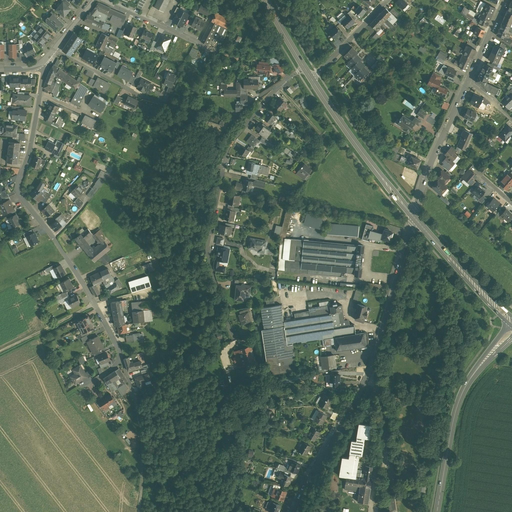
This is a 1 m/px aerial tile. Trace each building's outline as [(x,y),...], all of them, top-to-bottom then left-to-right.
[(169,1),(167,0),(158,0),(154,8),(163,12),(169,1)] [(402,0),(397,0),(395,3),(402,10),(406,6),(408,4),(402,0)] [(68,7),(63,3),(56,10),(64,17),(70,9),(68,7)] [(109,8),(99,4),(95,8),(97,10),(97,11),(106,15),(109,9),(109,8)] [(495,9),(485,4),(482,10),(492,15),(495,9)] [(216,12),(201,5),(198,11),(213,18),(216,12)] [(357,9),(354,11),(361,17),(366,11),(359,5),(357,9)] [(389,12),(385,8),(380,13),(386,19),(389,16),(391,14),(389,12)] [(463,8),(460,13),(464,17),(467,13),(469,11),(463,8)] [(126,16),(109,9),(106,15),(106,16),(111,18),(110,21),(119,25),(120,21),(123,23),(126,16)] [(399,15),(392,9),(390,11),(394,15),(397,18),(399,15)] [(179,10),(176,16),(173,21),(182,26),(184,22),(185,21),(187,19),(186,17),(185,17),(186,14),(179,10)] [(492,15),(482,10),(480,14),(482,16),(481,17),(489,21),(492,15)] [(58,17),(51,11),(50,14),(52,16),(56,19),(58,17)] [(97,11),(93,16),(92,17),(94,18),(104,22),(106,16),(106,15),(97,11)] [(357,18),(349,11),(347,13),(349,15),(354,21),(357,18)] [(225,17),(216,12),(213,18),(212,21),(218,24),(218,23),(221,24),(225,17)] [(346,17),(342,12),(336,17),(341,22),(346,17)] [(511,15),(506,12),(503,20),(509,22),(511,23),(511,21),(511,15)] [(386,19),(380,13),(377,17),(382,23),(384,21),(386,19)] [(467,13),(464,17),(471,21),(477,25),(478,24),(478,23),(479,22),(473,18),(474,17),(467,13)] [(90,14),(89,16),(87,15),(85,21),(91,24),(94,18),(92,17),(93,16),(90,14)] [(434,19),(443,24),(446,19),(436,14),(434,19)] [(346,17),(341,22),(347,28),(355,21),(354,21),(349,15),(346,17)] [(56,19),(52,16),(49,19),(46,20),(47,22),(49,24),(48,25),(51,28),(52,27),(55,30),(61,23),(56,19)] [(382,23),(377,17),(373,21),(378,27),(381,24),(382,23)] [(481,17),(480,19),(479,22),(478,23),(478,24),(486,27),(489,21),(481,17)] [(104,22),(94,18),(91,24),(101,28),(103,24),(104,22)] [(204,22),(195,18),(191,26),(200,31),(204,22)] [(212,21),(209,26),(207,30),(213,33),(218,24),(212,21)] [(378,27),(373,21),(370,24),(377,32),(380,29),(378,27)] [(392,25),(390,22),(387,25),(389,27),(393,31),(396,28),(392,25)] [(221,24),(218,23),(218,24),(213,33),(211,37),(223,42),(228,28),(221,24)] [(133,26),(130,25),(129,24),(127,29),(125,35),(133,38),(137,28),(133,26)] [(507,26),(501,24),(499,29),(507,33),(508,31),(510,27),(507,26)] [(46,31),(42,27),(41,27),(37,32),(46,40),(51,35),(46,31)] [(336,27),(329,33),(330,35),(334,39),(341,33),(336,27)] [(484,31),(476,27),(474,33),(482,37),(484,31)] [(507,33),(499,29),(496,35),(503,39),(504,39),(507,33)] [(207,30),(201,41),(207,45),(211,37),(213,33),(207,30)] [(153,35),(144,31),(141,37),(150,41),(152,37),(153,35)] [(46,40),(37,32),(33,37),(33,38),(37,41),(42,45),(46,40)] [(376,33),(372,37),(376,41),(380,37),(379,35),(376,33)] [(509,35),(507,33),(504,39),(503,39),(502,40),(509,44),(511,40),(508,38),(509,35)] [(82,39),(74,34),(63,51),(70,56),(73,52),(75,54),(81,45),(79,43),(82,39)] [(109,37),(101,34),(95,47),(104,51),(105,49),(105,48),(104,47),(107,40),(112,42),(113,39),(109,37)] [(33,37),(30,35),(28,38),(35,44),(37,41),(33,38),(33,37)] [(156,43),(155,47),(156,48),(165,52),(171,40),(160,35),(156,43)] [(111,52),(110,54),(116,57),(122,45),(116,42),(115,44),(113,48),(111,52)] [(31,45),(29,45),(29,46),(23,49),(26,57),(35,53),(33,47),(32,45),(31,45)] [(467,46),(464,53),(463,52),(463,51),(454,45),(453,48),(463,55),(472,59),(476,50),(467,46)] [(499,47),(495,45),(491,53),(501,57),(504,50),(503,49),(499,47)] [(192,47),(188,54),(194,57),(198,49),(192,47)] [(352,48),(344,56),(349,61),(356,54),(357,53),(352,48)] [(472,59),(463,55),(453,48),(451,51),(460,57),(462,57),(461,60),(469,64),(472,59)] [(87,50),(82,58),(93,64),(95,61),(98,56),(87,50)] [(501,57),(491,53),(488,60),(493,62),(496,64),(497,63),(498,64),(501,57)] [(356,54),(349,61),(348,62),(353,67),(359,60),(360,60),(361,59),(356,54)] [(461,60),(460,63),(449,56),(447,60),(458,67),(466,70),(469,64),(461,60)] [(111,61),(104,57),(99,66),(112,72),(114,67),(116,64),(116,63),(116,64),(110,61),(111,61)] [(359,60),(353,67),(351,68),(356,73),(363,67),(364,65),(360,60),(359,60)] [(269,63),(260,62),(260,65),(258,65),(257,68),(260,68),(259,73),(266,73),(267,72),(269,73),(270,66),(269,66),(269,63)] [(280,65),(274,64),(274,67),(278,73),(283,70),(280,65)] [(481,70),(496,77),(497,75),(491,72),(493,68),(486,65),(484,64),(481,70)] [(59,69),(53,65),(49,73),(54,75),(55,75),(59,69)] [(448,67),(443,65),(439,72),(443,75),(444,73),(445,74),(448,67)] [(128,71),(121,68),(122,67),(117,75),(128,81),(131,76),(133,72),(128,70),(128,71)] [(363,67),(356,73),(355,75),(360,80),(368,71),(363,67)] [(456,72),(448,67),(445,74),(444,74),(453,78),(456,72)] [(67,74),(59,69),(55,75),(58,77),(61,80),(63,81),(67,74)] [(496,77),(481,70),(478,76),(487,80),(492,82),(493,79),(495,80),(496,77)] [(441,77),(433,72),(431,77),(439,81),(441,77)] [(54,75),(49,73),(45,83),(44,88),(52,92),(55,85),(55,84),(51,82),(54,75)] [(168,73),(164,84),(169,86),(171,87),(172,84),(176,76),(168,73)] [(73,79),(67,74),(63,81),(69,85),(73,79)] [(501,90),(486,83),(487,80),(478,76),(477,78),(476,79),(475,81),(476,82),(477,83),(478,83),(484,86),(484,87),(487,91),(498,96),(501,90)] [(447,90),(439,86),(441,82),(439,81),(431,77),(430,77),(426,85),(437,89),(435,94),(444,98),(444,97),(445,97),(446,97),(447,94),(446,93),(447,90)] [(20,78),(10,79),(11,85),(11,87),(21,86),(20,79),(20,78)] [(110,84),(98,78),(96,81),(94,86),(106,92),(110,84)] [(30,79),(20,79),(21,86),(21,87),(31,87),(31,85),(30,79)] [(76,81),(73,79),(69,85),(76,89),(76,88),(79,83),(76,81)] [(96,81),(91,79),(88,85),(93,87),(94,86),(96,81)] [(153,86),(142,79),(137,88),(141,90),(142,89),(150,93),(153,86)] [(258,80),(249,80),(248,88),(253,89),(253,88),(258,88),(258,80)] [(88,89),(79,83),(76,88),(78,89),(70,103),(79,107),(88,89)] [(169,86),(167,92),(172,94),(175,86),(172,84),(171,87),(169,86)] [(509,96),(503,103),(508,109),(511,105),(511,93),(511,94),(509,96)] [(95,94),(89,103),(93,106),(98,99),(99,98),(99,97),(95,95),(95,94)] [(482,99),(473,94),(469,102),(473,104),(473,105),(477,107),(477,106),(478,107),(482,99)] [(24,96),(18,95),(17,97),(14,96),(13,102),(20,102),(20,104),(30,105),(31,96),(24,96)] [(138,101),(128,97),(124,105),(134,109),(138,101)] [(287,103),(280,97),(274,105),(280,111),(287,103)] [(299,99),(302,108),(307,106),(304,97),(299,99)] [(490,103),(483,98),(482,99),(483,100),(482,102),(487,107),(490,103)] [(101,102),(98,99),(93,106),(92,108),(100,113),(105,104),(101,102)] [(413,111),(416,108),(405,100),(403,103),(413,111)] [(60,108),(51,103),(48,110),(55,114),(57,110),(58,111),(60,108)] [(476,114),(467,109),(465,114),(464,113),(462,116),(464,117),(463,118),(467,120),(472,122),(476,114)] [(18,112),(13,111),(13,119),(26,120),(26,111),(19,110),(18,110),(18,112)] [(55,114),(48,110),(44,118),(47,119),(51,121),(55,114)] [(427,114),(420,110),(417,115),(423,119),(427,114)] [(277,118),(269,111),(263,119),(272,125),(273,125),(274,127),(275,126),(279,120),(277,118)] [(96,121),(85,115),(81,123),(92,128),(96,121)] [(412,122),(403,116),(400,120),(397,124),(404,128),(403,130),(408,133),(414,124),(412,122)] [(415,118),(412,122),(414,124),(418,126),(421,122),(415,118)] [(56,124),(51,121),(47,119),(46,122),(58,128),(59,126),(60,123),(57,122),(56,124)] [(472,122),(467,120),(465,124),(470,128),(473,122),(472,122)] [(222,125),(209,121),(206,130),(205,131),(212,134),(214,135),(214,134),(219,136),(220,133),(221,130),(222,125)] [(262,124),(260,123),(258,126),(257,126),(255,128),(256,129),(255,130),(261,135),(262,134),(267,128),(265,127),(262,124)] [(17,126),(3,124),(2,135),(16,136),(17,126)] [(511,129),(508,126),(499,136),(505,142),(510,136),(511,133),(511,129)] [(286,130),(284,132),(291,138),(293,136),(286,130)] [(472,134),(463,130),(460,138),(461,138),(457,147),(461,149),(464,150),(469,141),(472,134)] [(258,140),(251,134),(246,141),(251,145),(253,147),(254,147),(257,141),(258,140)] [(266,136),(262,134),(261,135),(261,138),(262,138),(269,143),(270,140),(271,139),(266,136)] [(14,142),(10,142),(9,151),(19,152),(20,143),(14,142)] [(55,145),(49,142),(45,149),(52,153),(53,149),(55,145)] [(400,146),(394,143),(391,150),(395,153),(397,154),(400,146)] [(246,149),(241,145),(237,152),(245,156),(247,154),(249,151),(246,149)] [(285,147),(283,152),(291,156),(294,151),(285,147)] [(455,154),(449,149),(445,155),(447,157),(452,161),(457,156),(455,154)] [(19,152),(9,151),(7,162),(18,164),(19,152)] [(396,155),(394,154),(393,156),(392,160),(398,163),(399,161),(401,157),(399,156),(396,155)] [(42,160),(35,157),(31,166),(39,169),(42,160)] [(420,161),(411,157),(408,164),(407,165),(417,169),(420,161)] [(452,161),(447,157),(442,162),(443,163),(448,168),(450,169),(455,163),(452,161)] [(255,164),(249,163),(247,170),(252,171),(255,172),(255,170),(256,164),(255,164)] [(256,164),(255,170),(255,172),(252,171),(251,174),(257,175),(259,167),(260,165),(255,164),(256,164)] [(311,170),(304,164),(302,167),(302,166),(299,170),(306,176),(307,175),(311,170)] [(306,176),(299,170),(296,173),(303,179),(306,176)] [(445,173),(442,170),(435,177),(439,180),(443,184),(450,177),(445,173)] [(466,176),(464,179),(470,184),(474,180),(477,177),(471,171),(466,176)] [(99,179),(104,183),(108,175),(101,172),(98,178),(99,179)] [(511,184),(504,178),(501,182),(502,183),(500,185),(504,189),(506,190),(511,184)] [(96,185),(100,188),(104,183),(99,179),(95,184),(96,185)] [(254,182),(245,180),(244,184),(243,189),(250,191),(252,184),(253,185),(254,182)] [(439,180),(432,188),(440,195),(447,187),(443,184),(439,180)] [(253,185),(252,184),(250,191),(253,192),(254,186),(263,188),(264,185),(255,183),(255,182),(254,182),(253,185)] [(96,185),(87,196),(91,199),(100,188),(96,185)] [(83,191),(78,186),(71,193),(77,198),(83,191)] [(474,189),(471,192),(479,199),(484,192),(477,186),(474,189)] [(37,189),(31,194),(33,197),(35,200),(36,200),(38,198),(40,200),(41,198),(43,195),(42,195),(40,192),(37,189)] [(45,191),(42,195),(43,195),(41,198),(40,200),(43,202),(48,192),(45,191)] [(48,192),(43,202),(46,204),(51,194),(48,192)] [(240,196),(229,194),(228,204),(234,205),(238,206),(239,201),(240,196)] [(448,201),(441,195),(439,198),(446,204),(448,201)] [(78,198),(74,202),(80,207),(83,203),(78,198)] [(496,201),(493,198),(486,206),(489,209),(491,207),(494,210),(500,203),(496,200),(496,201)] [(5,202),(0,204),(0,208),(1,211),(3,214),(8,212),(13,209),(9,200),(5,202)] [(54,211),(48,204),(45,207),(45,208),(41,211),(44,214),(45,213),(48,217),(54,211)] [(287,206),(280,233),(280,238),(285,238),(292,207),(287,206)] [(511,216),(511,215),(505,209),(503,212),(499,216),(503,219),(504,218),(508,222),(511,216)] [(228,210),(227,210),(225,220),(233,221),(235,211),(233,211),(228,210)] [(305,212),(302,224),(319,229),(322,216),(305,212)] [(16,215),(8,219),(10,223),(12,227),(13,228),(21,224),(16,215)] [(57,220),(51,226),(55,231),(62,226),(58,222),(57,220)] [(326,235),(358,237),(359,226),(329,224),(328,229),(326,229),(326,235)] [(361,240),(369,242),(370,238),(372,232),(373,226),(366,224),(361,240)] [(225,226),(220,225),(219,232),(229,234),(231,227),(225,226)] [(88,229),(81,234),(75,238),(80,244),(84,241),(92,235),(92,234),(88,229)] [(113,245),(100,230),(97,232),(105,242),(109,248),(113,245)] [(387,231),(384,230),(383,235),(382,239),(390,241),(393,233),(389,232),(387,231)] [(97,232),(93,235),(99,242),(102,245),(105,242),(97,232)] [(372,232),(370,238),(377,240),(381,241),(382,239),(383,235),(372,232)] [(33,233),(26,237),(27,237),(31,245),(38,241),(34,233),(33,233)] [(266,241),(251,238),(249,248),(258,250),(258,251),(264,253),(266,241)] [(285,238),(280,238),(278,270),(285,271),(285,267),(286,260),(294,261),(296,245),(303,246),(303,240),(285,238)] [(344,244),(303,240),(303,246),(301,261),(307,262),(307,269),(308,269),(316,270),(325,271),(330,272),(339,273),(341,273),(342,265),(344,244)] [(93,251),(84,241),(80,244),(94,262),(99,258),(93,251)] [(100,246),(93,251),(99,258),(105,253),(110,248),(109,248),(105,242),(102,245),(100,246)] [(358,245),(344,244),(342,265),(346,266),(353,267),(355,267),(358,245)] [(303,246),(296,245),(294,261),(301,261),(303,246)] [(363,246),(358,245),(355,267),(355,274),(354,276),(360,277),(363,246)] [(223,248),(219,248),(218,248),(218,251),(217,251),(217,255),(216,255),(217,255),(216,259),(216,260),(220,260),(226,262),(228,253),(229,253),(230,250),(223,248)] [(105,253),(99,258),(105,265),(110,260),(105,253)] [(123,258),(110,263),(112,267),(117,265),(121,263),(125,262),(123,258)] [(220,260),(216,260),(216,259),(215,259),(214,266),(216,266),(215,271),(224,272),(225,267),(219,266),(220,260)] [(294,261),(286,260),(285,267),(293,268),(294,261)] [(301,261),(294,261),(293,268),(301,269),(301,261)] [(57,267),(53,269),(58,278),(66,273),(64,270),(63,270),(61,265),(57,267)] [(111,276),(108,269),(100,272),(103,279),(105,279),(111,276)] [(100,272),(90,277),(93,284),(100,281),(101,280),(103,279),(100,272)] [(148,277),(128,283),(131,292),(151,286),(148,277)] [(68,279),(61,283),(65,292),(66,292),(73,288),(71,284),(68,279)] [(123,286),(118,279),(114,281),(116,283),(119,288),(123,286)] [(116,283),(107,289),(110,294),(119,288),(116,283)] [(241,285),(241,286),(236,285),(235,299),(241,300),(245,301),(245,293),(250,293),(251,285),(245,285),(244,284),(243,283),(242,283),(242,284),(241,285)] [(94,285),(90,287),(95,296),(99,294),(94,285)] [(361,291),(355,290),(352,301),(355,302),(358,303),(361,291)] [(70,299),(67,300),(71,308),(81,304),(76,295),(70,299)] [(121,301),(111,303),(113,313),(122,311),(121,307),(121,301)] [(150,301),(141,302),(142,311),(143,311),(151,310),(150,301)] [(141,302),(132,303),(133,311),(142,311),(141,302)] [(341,303),(330,305),(331,313),(331,314),(338,312),(339,322),(344,321),(341,303)] [(362,305),(358,304),(354,303),(353,308),(356,308),(354,312),(357,313),(355,320),(363,322),(364,318),(365,318),(367,311),(366,310),(367,307),(362,306),(362,305)] [(281,304),(275,305),(276,317),(283,316),(283,315),(281,304)] [(267,306),(261,307),(264,328),(284,326),(283,320),(283,316),(276,317),(275,305),(267,306)] [(151,310),(143,311),(144,321),(152,321),(151,310)] [(142,311),(133,311),(134,323),(139,322),(144,322),(144,321),(143,311),(142,311)] [(240,314),(238,315),(241,324),(251,321),(248,312),(240,314)] [(338,312),(331,314),(331,313),(330,313),(330,312),(329,312),(329,313),(328,313),(310,316),(306,317),(283,320),(284,326),(287,345),(335,338),(355,335),(354,325),(349,325),(349,321),(347,320),(344,321),(339,322),(338,312)] [(123,315),(114,317),(115,326),(117,326),(125,325),(123,315)] [(88,317),(77,323),(80,328),(91,323),(88,317)] [(91,323),(80,328),(82,334),(87,331),(94,328),(91,323)] [(125,325),(117,326),(119,334),(126,332),(125,325)] [(264,328),(261,329),(268,374),(296,370),(292,344),(287,345),(284,326),(264,328)] [(355,335),(335,338),(337,351),(365,347),(363,334),(355,335)] [(98,336),(87,342),(89,346),(91,345),(95,353),(101,350),(104,349),(98,336)] [(248,347),(234,352),(235,357),(234,358),(235,362),(237,361),(239,367),(253,362),(248,347)] [(106,353),(98,356),(101,364),(99,364),(101,369),(108,366),(107,362),(109,361),(106,353)] [(334,355),(321,357),(322,369),(326,368),(332,368),(335,367),(334,355)] [(80,364),(85,362),(82,356),(77,358),(80,364)] [(129,363),(128,358),(124,359),(128,371),(135,368),(133,363),(133,362),(129,363)] [(85,373),(80,366),(73,370),(75,374),(70,377),(75,385),(87,377),(85,373)] [(116,370),(108,375),(112,382),(114,380),(119,376),(116,371),(116,370)] [(142,375),(135,378),(139,390),(146,388),(144,380),(150,378),(148,373),(142,375)] [(108,375),(103,379),(107,385),(110,383),(112,382),(108,375)] [(339,375),(330,375),(330,382),(333,382),(333,386),(339,386),(339,383),(339,375)] [(128,388),(125,383),(124,384),(125,386),(123,388),(121,385),(120,386),(122,388),(119,391),(121,394),(122,396),(126,393),(125,391),(128,388)] [(332,399),(323,394),(318,403),(324,407),(326,408),(327,408),(332,399)] [(110,395),(104,399),(108,406),(112,404),(114,406),(117,405),(110,395)] [(104,399),(103,398),(98,401),(99,402),(105,410),(109,407),(108,406),(104,399)] [(102,412),(105,410),(99,402),(96,403),(102,412)] [(422,404),(416,407),(421,415),(427,411),(430,409),(426,402),(422,404)] [(333,412),(328,409),(327,408),(326,408),(324,407),(323,408),(327,410),(326,411),(332,415),(333,412)] [(320,411),(314,420),(321,424),(327,416),(327,415),(325,414),(320,411)] [(366,466),(365,474),(361,473),(361,470),(356,469),(358,460),(359,455),(362,456),(364,442),(363,442),(364,438),(369,439),(371,425),(359,423),(357,436),(356,441),(352,440),(349,453),(350,453),(349,457),(348,457),(348,458),(342,457),(339,475),(344,476),(346,476),(345,483),(361,485),(360,491),(358,502),(368,503),(372,478),(371,478),(373,467),(366,466)] [(320,432),(311,426),(309,430),(310,431),(307,436),(314,440),(317,435),(318,435),(320,432)] [(308,444),(303,442),(300,446),(298,450),(299,450),(298,450),(305,454),(308,449),(309,449),(311,446),(308,444)] [(300,464),(292,461),(290,465),(289,464),(288,468),(287,469),(292,470),(297,472),(300,464)] [(292,470),(287,469),(288,468),(284,466),(283,470),(284,471),(286,471),(286,473),(284,472),(283,473),(289,476),(290,473),(291,473),(292,470)] [(283,470),(275,467),(272,475),(278,477),(278,476),(279,472),(283,474),(283,473),(284,472),(284,471),(283,470)] [(289,476),(283,473),(283,474),(279,472),(278,476),(282,478),(280,482),(284,484),(289,485),(290,481),(289,481),(291,477),(291,476),(289,476)] [(285,490),(278,488),(275,496),(283,499),(284,495),(285,490)] [(394,494),(388,495),(390,509),(390,511),(396,510),(394,494)] [(280,505),(273,502),(269,511),(270,511),(278,511),(279,511),(278,510),(280,505)] [(333,506),(319,502),(317,509),(319,510),(323,511),(322,511),(333,511),(335,508),(333,507),(333,506)]
